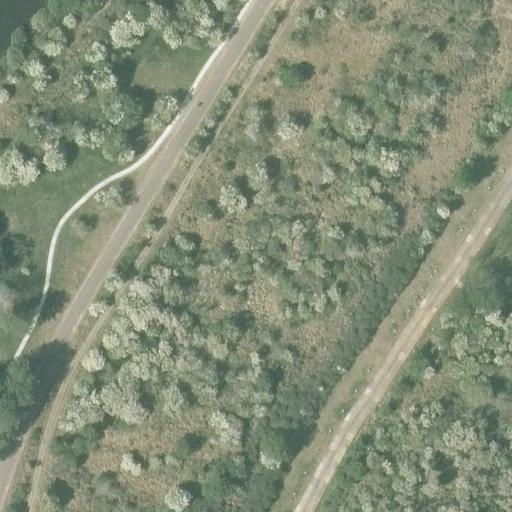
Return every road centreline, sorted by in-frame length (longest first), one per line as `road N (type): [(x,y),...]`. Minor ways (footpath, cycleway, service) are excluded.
road 1 (unknown): [(26,511),(62,392),(89,339),(298,0)]
road 2 (track): [(314,511),(333,459),(511,189)]
